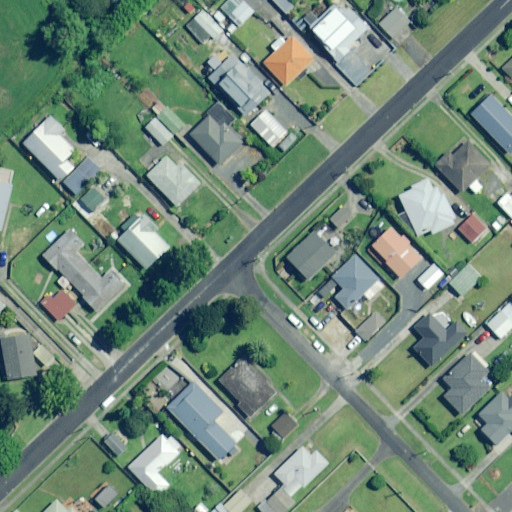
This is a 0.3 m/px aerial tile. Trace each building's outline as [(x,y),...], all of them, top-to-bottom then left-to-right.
[(254,13),(241,0),(230,0),(221,9),(240,27),(254,13)] [(296,8),(288,0),(272,0),(287,16),(296,8)] [(331,50),(329,52),(338,61),(334,64),(355,87),(371,72),(351,51),(358,45),(355,41),(369,28),(350,7),(342,15),(335,6),(330,10),(321,0),(302,18),(331,50)] [(409,22),(395,8),(378,25),(392,39),(409,22)] [(218,28),(199,9),(182,26),(201,44),(218,28)] [(265,28),(254,26),(253,37),(264,39),(265,28)] [(287,43),(281,37),(271,46),(277,51),(264,63),(286,87),(315,60),(293,37),(287,43)] [(268,92),(230,54),(207,77),(245,114),(268,92)] [(511,59),(502,69),(511,79),(511,59)] [(511,116),(491,95),(471,114),(510,154),(511,152),(511,116)] [(235,119),(219,104),(189,134),(220,165),(243,142),(227,127),(235,119)] [(165,108),(157,117),(174,133),(183,124),(165,108)] [(287,133),(265,111),(250,125),(273,148),(287,133)] [(173,135),(155,117),(144,128),(162,146),(173,135)] [(78,148),(51,119),(25,144),(60,181),(75,167),(66,159),(78,148)] [(491,165),(468,141),(453,156),(449,152),(436,165),(462,193),(469,186),(477,194),(484,187),(477,179),(491,165)] [(100,170),(87,157),(63,181),(76,194),(100,170)] [(180,171),(166,157),(147,176),(178,208),(201,184),(184,167),(180,171)] [(457,223),(438,185),(433,188),(429,179),(411,187),(412,190),(399,196),(419,237),(432,231),(433,234),(448,227),(457,223)] [(16,186),(0,182),(0,231),(5,232),(16,186)] [(93,187),(81,199),(92,211),(104,198),(93,187)] [(511,218),(511,196),(501,207),(511,218)] [(350,217),(342,208),(330,220),(338,228),(350,217)] [(147,271),(170,248),(157,234),(161,231),(145,214),(118,240),(120,242),(147,271)] [(24,219),(18,217),(13,238),(20,239),(24,219)] [(493,241),(470,217),(458,229),(480,253),(493,241)] [(371,246),(372,247),(401,279),(423,259),(393,226),(371,246)] [(72,283),(89,265),(76,252),(85,243),(71,230),(45,256),(72,283)] [(335,254),(314,232),(287,258),(308,280),(335,254)] [(335,297),(347,310),(364,295),(369,300),(384,286),(356,255),(332,277),(343,289),(335,297)] [(445,275),(435,264),(418,280),(428,291),(445,275)] [(483,277),(470,264),(450,284),(463,297),(483,277)] [(89,265),(72,283),(84,296),(83,297),(98,312),(125,285),(111,271),(103,279),(89,265)] [(76,303),(63,291),(58,296),(53,291),(41,303),(58,321),(76,303)] [(511,330),(511,306),(510,304),(488,325),(502,340),(511,330)] [(385,322),(375,313),(356,332),(365,341),(385,322)] [(468,333),(456,321),(452,326),(448,322),(443,328),(428,313),(413,328),(424,338),(413,349),(433,368),(468,333)] [(37,377),(30,335),(3,340),(9,381),(37,377)] [(54,360),(42,347),(34,354),(46,367),(54,360)] [(492,370),(473,351),(443,380),(452,390),(445,396),(462,415),(490,388),(482,379),(492,370)] [(275,394),(243,358),(219,380),(240,403),(238,405),(249,417),(275,394)] [(223,414),(194,383),(168,408),(219,461),(236,444),(215,422),(223,414)] [(481,430),(496,446),(511,431),(511,430),(511,396),(509,399),(502,392),(478,414),(487,424),(481,430)] [(297,426),(286,413),(272,426),(283,439),(297,426)] [(128,448),(113,433),(104,442),(119,457),(128,448)] [(173,436),(168,441),(163,435),(129,467),(156,496),(169,485),(158,473),(184,449),(173,436)] [(311,456),(303,447),(275,475),(287,487),(296,478),(305,488),(329,464),(316,451),(311,456)] [(286,511),(296,502),(282,487),(259,510),(261,511),(286,511)] [(242,511),(254,501),(243,489),(225,507),(221,503),(216,508),(219,511),(242,511)] [(72,511),(68,511),(59,502),(48,511),(74,511),(72,511)] [(208,511),(210,510),(202,502),(193,511),(194,511),(208,511)]
